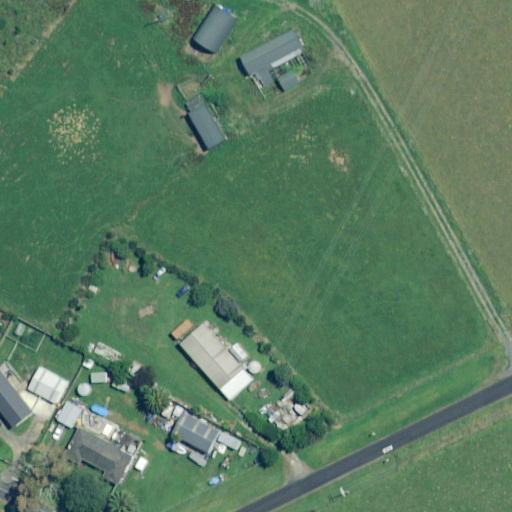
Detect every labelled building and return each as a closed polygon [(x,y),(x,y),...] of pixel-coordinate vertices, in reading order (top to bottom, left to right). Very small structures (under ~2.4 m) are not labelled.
[(239,19),(218,5),(196,40),(217,54),(239,19)] [(280,81),(287,95),(306,85),(298,71),(308,66),(300,52),(306,49),(297,31),(243,59),(260,91),(280,81)] [(229,142),(208,106),(192,115),(212,151),(229,142)] [(223,391),(246,370),(243,367),(254,357),(243,345),(232,354),(207,326),(184,347),(194,358),(187,364),(196,374),(203,368),(223,391)] [(250,374),(251,375),(252,376),(254,376),(255,376),(256,376),(258,376),(259,376),(260,375),(261,374),(262,373),(263,372),(263,371),(264,369),(264,368),(263,367),(263,365),(262,364),(261,363),(260,362),(259,361),(258,361),(257,361),(255,361),(254,361),(252,361),(251,362),(250,363),(249,364),(249,365),(248,366),(248,368),(248,369),(248,370),(248,372),(249,373),(250,374)] [(71,383),(44,367),(31,390),(59,405),(71,383)] [(36,415),(4,373),(0,376),(0,408),(17,430),(36,415)] [(108,384),(108,375),(94,376),(94,384),(108,384)] [(118,378),(113,388),(130,397),(136,386),(118,378)] [(79,390),(79,391),(79,393),(79,394),(80,395),(81,396),(82,397),(83,398),(84,399),(85,399),(87,399),(88,399),(89,399),(91,398),(92,397),(93,396),(94,395),(94,394),(95,393),(95,391),(95,390),(94,388),(94,387),(93,386),(92,385),(91,384),(89,384),(88,383),(87,383),(85,383),(84,384),(83,384),(81,385),(81,386),(80,387),(79,389),(79,390)] [(85,410),(70,403),(60,422),(75,429),(85,410)] [(225,446),(221,454),(228,458),(225,464),(231,467),(237,455),(231,452),(232,449),(238,453),(243,444),(178,410),(172,420),(181,424),(175,436),(211,455),(218,442),(225,446)] [(136,459),(84,431),(68,459),(83,467),(86,461),(108,473),(104,478),(121,487),(136,459)]
